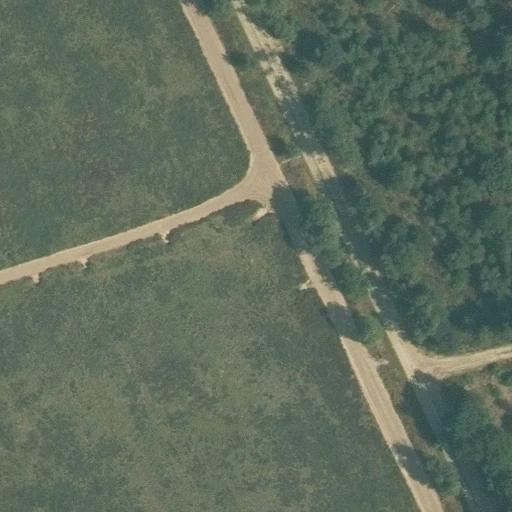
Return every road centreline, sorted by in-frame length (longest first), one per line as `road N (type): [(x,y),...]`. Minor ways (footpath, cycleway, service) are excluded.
road 1 (track): [(430,511),(184,0)]
road 2 (track): [(421,374),(245,0)]
road 3 (track): [(0,281),(159,230),(271,177),(311,167)]
road 4 (track): [(486,511),(421,374)]
